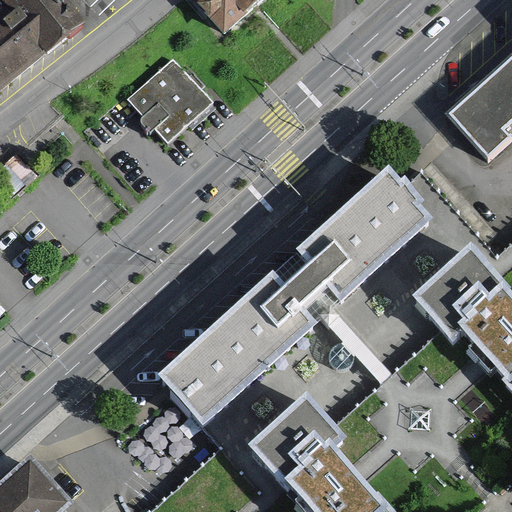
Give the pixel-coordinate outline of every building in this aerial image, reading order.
[(5,0),(0,0),(0,19),(13,9),(5,0)] [(0,90),(89,20),(73,0),(5,0),(13,9),(0,19),(0,90)] [(189,0),(223,38),(245,19),(265,0),(189,0)] [(175,60),(130,102),(147,120),(143,124),(153,134),(156,132),(170,147),(216,104),(175,60)] [(511,137),(511,61),(451,116),(489,158),(511,137)] [(317,329),(205,429),(224,451),(154,511),(239,511),(278,478),(255,452),(311,402),(335,430),(445,332),(421,305),(473,259),(484,249),(419,176),(402,191),(431,224),(342,303),(331,290),(318,302),(304,314),(317,329)] [(300,281),(318,302),(331,290),(342,303),(431,224),(402,191),(391,179),(303,257),(314,269),(300,281)] [(463,331),(486,357),(511,333),(511,302),(473,259),(421,305),(445,332),(453,340),(463,331)] [(318,302),(300,281),(287,293),(278,283),(165,383),(205,429),(317,329),(304,314),(318,302)] [(511,333),(486,357),(511,386),(511,333)] [(345,511),(368,492),(337,457),(349,446),(335,430),(311,402),(255,452),(278,478),(302,505),(296,510),(298,511),(345,511)] [(31,466),(0,493),(0,507),(4,511),(62,511),(67,508),(31,466)] [(385,511),(368,492),(345,511),(385,511)]
